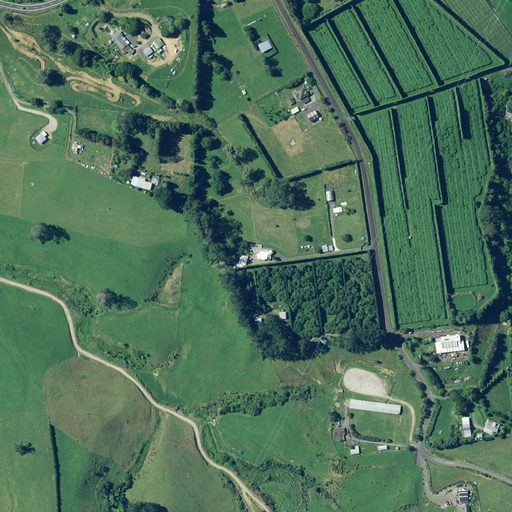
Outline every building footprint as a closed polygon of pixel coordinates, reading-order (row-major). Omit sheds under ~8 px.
[(107,26),(104,30),(110,36),(113,33),(107,26)] [(123,35),(119,31),(112,39),(125,53),(132,46),(123,36),(123,35)] [(164,44),(159,38),(153,43),(157,49),(164,44)] [(272,48),(268,40),(258,45),(262,53),(272,48)] [(149,44),(147,42),(139,49),(141,51),(143,50),(148,56),(156,50),(151,43),(149,44)] [(141,59),(138,54),(131,59),(133,62),(135,61),(136,63),(141,59)] [(301,100),(303,104),(309,100),(307,96),(309,95),(307,90),(305,92),(303,89),(296,93),(295,92),(293,93),(295,98),(298,97),(300,100),(301,100)] [(131,185),(150,190),(151,187),(153,187),(154,184),(145,181),(145,180),(133,176),(131,185)] [(271,260),(271,254),(273,254),(273,251),(268,251),(268,253),(260,252),(260,254),(257,254),(257,258),(263,258),(263,260),(265,260),(265,259),(267,259),(267,260),(271,260)] [(248,257),(242,255),(239,264),(245,266),(248,257)] [(255,318),(255,319),(255,325),(262,325),(261,318),(261,314),(254,315),(254,318),(255,318)] [(435,338),(435,342),(436,343),(435,343),(436,354),(465,351),(463,340),(460,340),(460,335),(435,338)] [(401,406),(351,399),(350,408),(400,415),(401,406)] [(500,424),(488,419),(483,431),(493,435),(494,431),(497,433),(500,424)] [(471,436),(469,420),(463,421),(465,437),(471,436)] [(345,435),(344,426),(333,428),(334,436),(336,436),(337,441),(344,440),(344,435),(345,435)]
